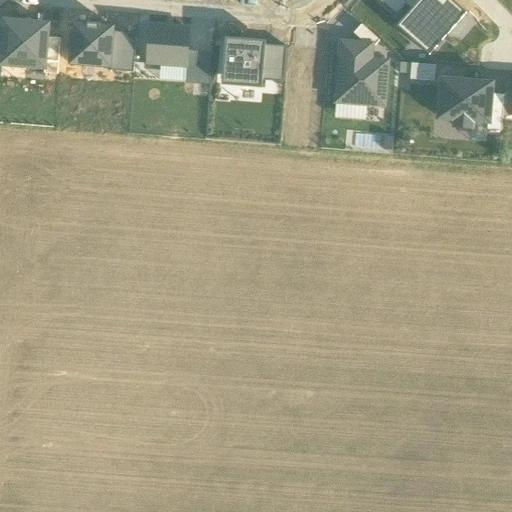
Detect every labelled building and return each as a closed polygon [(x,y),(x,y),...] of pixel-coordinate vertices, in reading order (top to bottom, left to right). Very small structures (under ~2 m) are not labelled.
[(406,7),(411,11),(420,0),(376,0),(397,17),(406,7)] [(437,0),(420,0),(411,11),(397,27),(413,42),(418,36),(434,50),(466,14),(450,0),(448,0),(444,5),(437,0)] [(19,24),(5,23),(1,65),(44,68),(46,38),(47,26),(35,25),(19,24)] [(70,65),(110,68),(113,36),(113,28),(100,27),(100,24),(87,23),(87,26),(73,25),(70,65)] [(353,34),(366,45),(371,50),(379,41),(361,25),(353,34)] [(190,31),(149,28),(147,64),(187,68),(188,52),(190,31)] [(136,38),(113,36),(110,68),(110,72),(134,74),(136,38)] [(413,42),(429,56),(434,50),(418,36),(413,42)] [(60,39),(46,38),(44,68),(44,74),(57,75),(60,39)] [(263,81),(265,46),(246,44),(246,40),(225,39),(222,76),(240,78),(239,88),(262,90),(263,81)] [(370,61),(371,50),(366,45),(341,43),(336,103),(368,106),(384,107),(387,63),(370,61)] [(286,47),(265,46),(263,81),(284,83),(286,47)] [(211,54),(188,52),(187,68),(186,83),(209,85),(211,54)] [(436,66),(410,64),(409,81),(435,83),(436,66)] [(221,87),(239,88),(240,78),(222,76),(221,87)] [(438,120),(475,122),(488,124),(490,94),(491,85),(441,81),(438,120)] [(504,95),(490,94),(488,124),(488,131),(502,132),(504,95)] [(368,106),(336,103),(335,119),(367,121),(368,106)] [(488,131),(488,124),(475,122),(473,142),(487,143),(488,131)]
